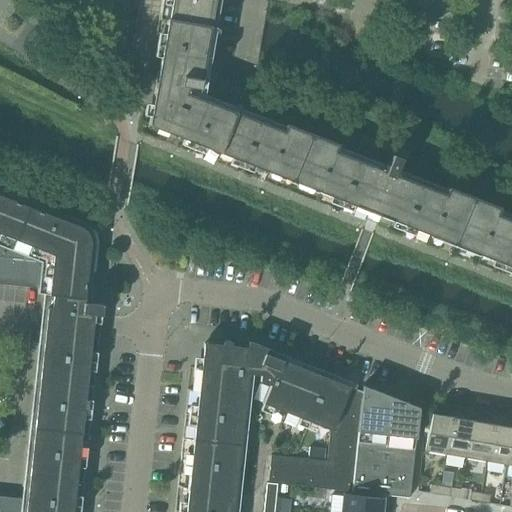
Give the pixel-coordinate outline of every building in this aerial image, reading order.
[(161,0),(159,19),(167,20),(167,19),(211,26),(215,0),(161,0)] [(292,181),(295,182),(311,141),(187,93),(189,86),(200,88),(211,26),(167,19),(167,20),(149,125),(270,172),(271,169),(294,177),(292,181)] [(454,244),(457,245),(473,204),(398,175),(400,170),(398,169),(402,158),(393,154),(388,165),(386,164),(384,170),(311,141),(295,182),(296,182),(297,179),(319,188),(318,191),(356,206),(369,211),(370,211),(381,215),(380,216),(393,221),(393,220),(432,236),(433,232),(456,241),(454,244)] [(27,499),(25,511),(80,511),(99,337),(103,304),(90,303),(96,246),(96,242),(96,238),(95,234),(93,231),(90,227),(88,225),(84,222),(81,221),(0,188),(0,283),(39,288),(38,294),(49,295),(45,331),(27,499)] [(511,219),(473,204),(457,245),(458,246),(459,242),(481,251),(480,254),(511,266),(511,219)] [(202,357),(185,511),(233,511),(248,374),(261,375),(260,381),(270,386),(263,403),(330,429),(348,385),(272,355),(274,350),(249,341),(248,349),(250,350),(249,354),(211,350),(207,351),(204,353),(202,357)] [(363,391),(348,385),(330,429),(327,461),(271,455),(268,483),(278,483),(410,498),(419,407),(410,403),(407,402),(363,385),(363,391)] [(425,451),(446,455),(452,417),(432,413),(425,451)] [(446,455),(466,458),(473,420),(452,417),(446,455)] [(466,458),(486,461),(493,424),(473,420),(466,458)] [(486,461),(506,465),(511,431),(511,427),(493,424),(486,461)] [(324,458),(325,449),(310,447),(309,457),(324,458)] [(277,484),(267,483),(266,491),(277,492),(277,484)] [(429,493),(439,494),(441,486),(431,484),(429,493)] [(441,486),(439,494),(449,496),(451,487),(441,486)] [(461,487),(459,498),(479,501),(481,493),(471,491),(471,489),(461,487)] [(277,492),(266,491),(265,500),(276,501),(277,492)] [(481,493),(479,501),(489,503),(491,494),(481,493)] [(332,494),(330,511),(381,511),(382,499),(344,495),(344,496),(332,494)] [(0,511),(25,511),(27,499),(2,496),(0,511)] [(290,499),(282,498),(281,510),(289,511),(290,499)] [(276,501),(265,500),(264,508),(275,510),(276,501)]
